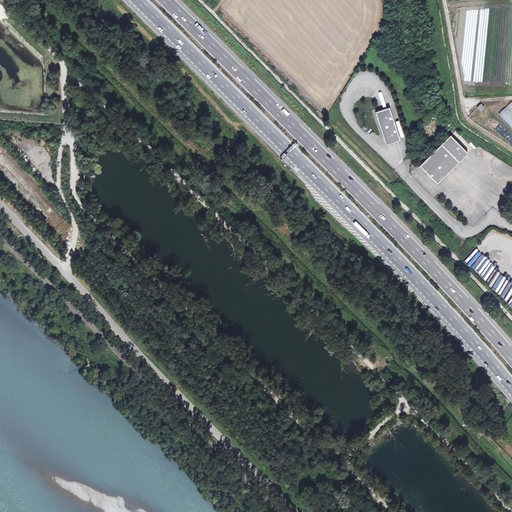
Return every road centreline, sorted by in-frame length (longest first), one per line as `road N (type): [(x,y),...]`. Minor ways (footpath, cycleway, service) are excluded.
road 1 (track): [(510,511),(60,59)]
road 2 (track): [(389,511),(85,213),(72,190),(60,59)]
road 3 (motorway): [(139,0),(511,386)]
road 4 (motorway): [(511,352),(392,218),(172,0)]
road 5 (track): [(200,0),(511,315)]
road 6 (unclassified): [(403,172),(462,233),(495,218),(511,228)]
